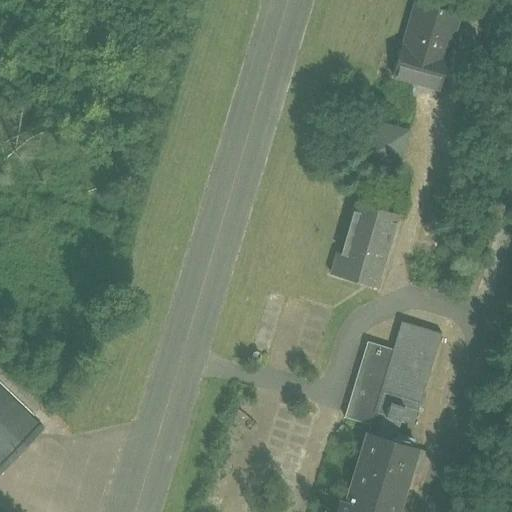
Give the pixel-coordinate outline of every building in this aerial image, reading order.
[(416,2),(408,32),(403,46),(401,46),(393,76),(440,90),(449,59),(447,59),(460,14),(416,2)] [(378,126),(367,123),(359,150),(365,151),(371,153),(370,155),(399,163),(408,132),(379,124),(378,126)] [(377,288),(380,278),(399,215),(357,203),(341,254),(338,253),(331,275),(377,288)] [(414,425),(425,389),(442,333),(401,321),(393,349),(373,413),(401,421),(414,425)] [(401,421),(373,413),(393,349),(367,341),(367,343),(344,417),(365,423),(366,423),(371,425),(369,432),(367,431),(367,433),(365,433),(364,435),(366,435),(362,448),(346,503),(342,502),(339,501),(339,502),(336,511),(399,511),(400,511),(401,511),(403,508),(401,508),(411,473),(420,476),(427,452),(412,447),(395,442),(401,421)] [(0,474),(44,429),(0,387),(0,474)] [(343,425),(335,432),(341,438),(348,431),(343,425)]
